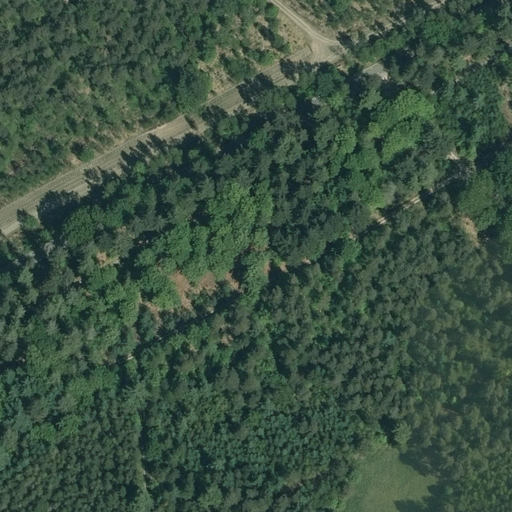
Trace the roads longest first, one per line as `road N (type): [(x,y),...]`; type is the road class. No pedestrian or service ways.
road 1 (tertiary): [(0,276),(504,0)]
road 2 (track): [(466,171),(0,426)]
road 3 (track): [(443,0),(0,234)]
road 4 (track): [(372,72),(511,211)]
road 5 (track): [(137,351),(145,511)]
